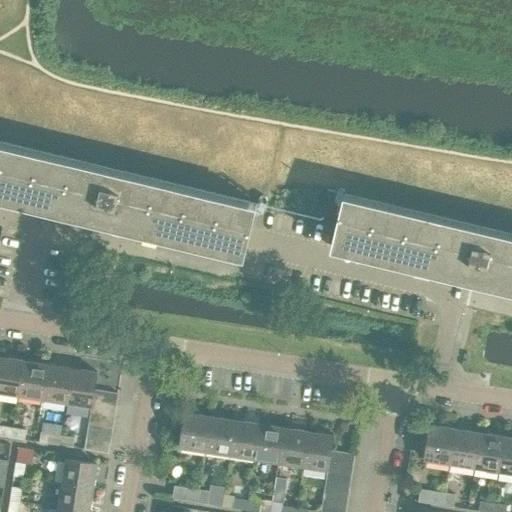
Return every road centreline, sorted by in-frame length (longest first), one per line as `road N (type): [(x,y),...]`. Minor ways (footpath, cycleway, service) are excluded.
road 1 (residential): [(259,243),(459,292),(435,387)]
road 2 (residential): [(394,380),(152,343)]
road 3 (residential): [(126,511),(152,343)]
road 4 (residential): [(152,343),(14,322)]
road 5 (residential): [(373,511),(394,380)]
